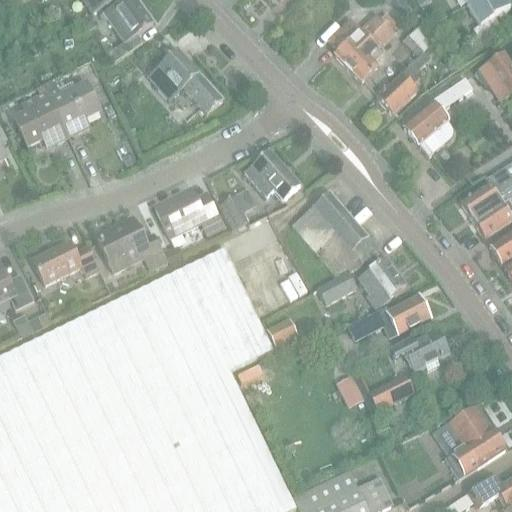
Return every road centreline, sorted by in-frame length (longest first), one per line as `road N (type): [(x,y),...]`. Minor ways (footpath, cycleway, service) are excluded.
road 1 (residential): [(511,370),(363,174),(294,100)]
road 2 (residential): [(294,100),(171,177),(0,236)]
road 3 (residential): [(294,100),(199,0)]
